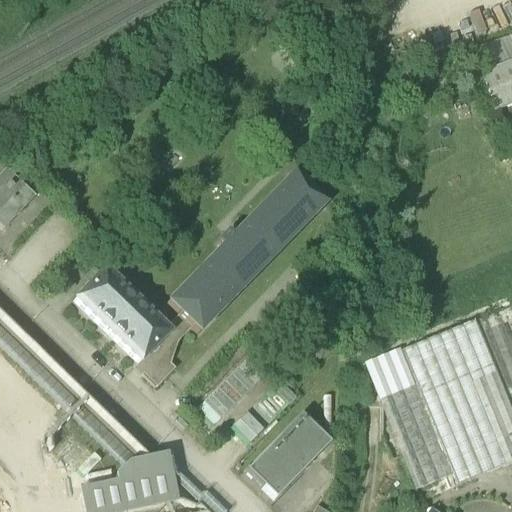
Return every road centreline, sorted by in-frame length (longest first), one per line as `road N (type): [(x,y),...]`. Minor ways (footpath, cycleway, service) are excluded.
road 1 (residential): [(0,275),(245,511)]
road 2 (unknown): [(20,483),(74,491),(203,471)]
